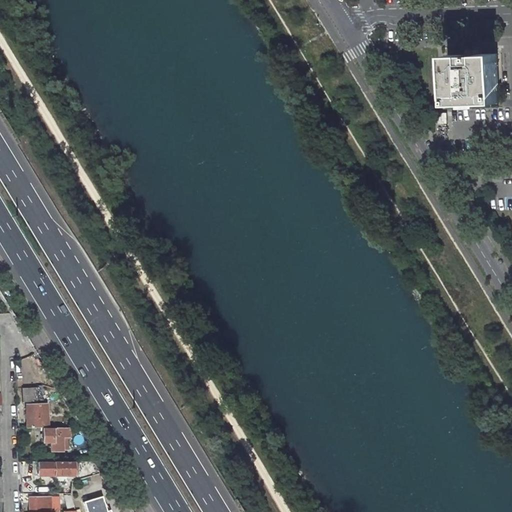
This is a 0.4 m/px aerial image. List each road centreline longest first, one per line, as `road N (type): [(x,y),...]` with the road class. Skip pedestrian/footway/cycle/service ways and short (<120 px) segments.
road 1 (trunk): [(216,511),(0,156)]
road 2 (trunk): [(0,220),(177,511)]
road 3 (unclassified): [(341,19),(511,301)]
road 4 (residential): [(11,511),(0,324)]
road 5 (residential): [(341,19),(511,13)]
